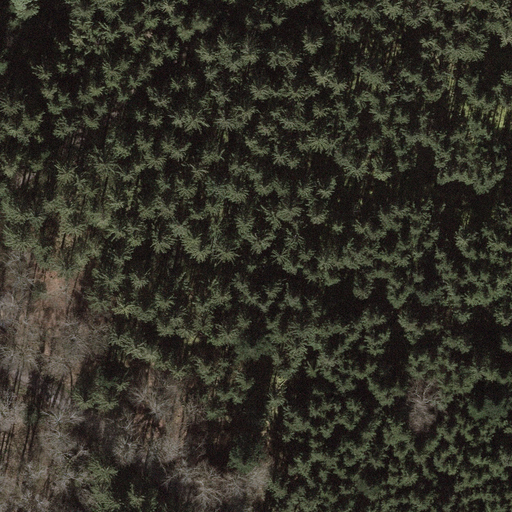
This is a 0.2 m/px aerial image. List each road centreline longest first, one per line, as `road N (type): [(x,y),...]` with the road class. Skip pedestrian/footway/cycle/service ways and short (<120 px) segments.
road 1 (track): [(0,198),(227,0)]
road 2 (track): [(203,511),(0,365)]
